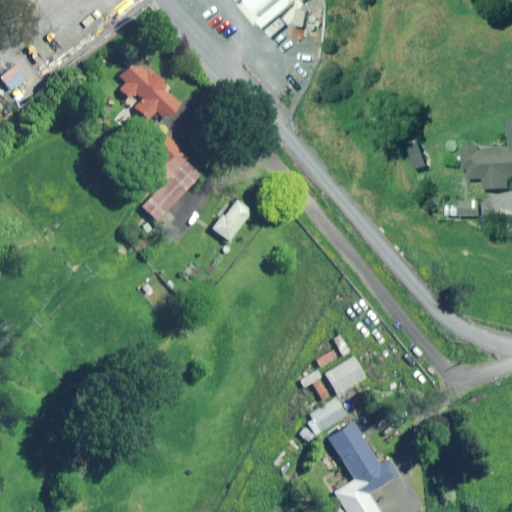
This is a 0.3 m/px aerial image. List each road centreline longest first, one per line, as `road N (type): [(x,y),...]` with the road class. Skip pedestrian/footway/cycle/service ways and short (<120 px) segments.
road 1 (residential): [(511,363),(464,378),(450,374),(247,134)]
road 2 (unknown): [(247,134),(119,15),(84,0)]
